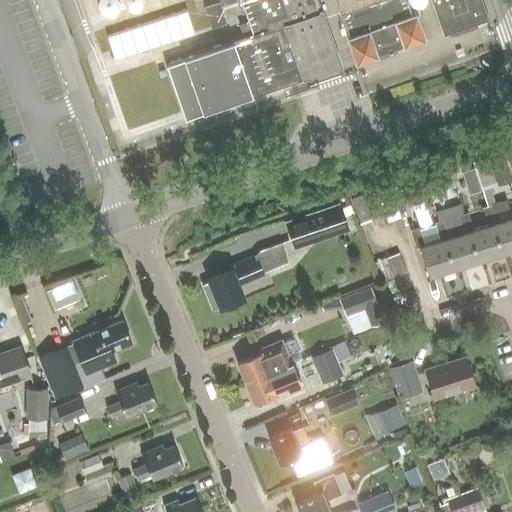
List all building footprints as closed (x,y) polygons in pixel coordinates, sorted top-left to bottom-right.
[(219,0),(220,1),(203,7),(211,28),(226,23),(221,7),(241,1),(249,22),(239,25),(244,39),(234,43),(253,96),(340,66),(316,0),(335,0),(348,35),(347,36),(355,60),(376,53),(375,51),(402,42),(403,43),(423,36),(414,12),(413,12),(408,0),(431,0),(442,30),(485,15),(487,15),(481,0),(219,0)] [(511,179),(503,152),(487,158),(496,184),(511,179)] [(461,171),(465,182),(476,179),(473,167),(461,171)] [(450,173),(437,177),(441,188),(453,184),(450,173)] [(400,202),(423,195),(419,183),(397,191),(400,202)] [(488,183),(480,185),(487,206),(494,203),(488,183)] [(400,216),(391,187),(377,192),(386,221),(400,216)] [(359,221),(370,218),(363,194),(351,198),(359,221)] [(377,196),(366,199),(372,217),(383,214),(377,196)] [(287,223),(297,249),(348,231),(338,205),(287,223)] [(482,208),(487,225),(492,224),(501,253),(511,249),(511,217),(511,218),(509,209),(494,214),(491,205),(482,208)] [(492,224),(487,225),(471,230),(466,213),(458,216),(463,233),(469,231),(477,260),(501,253),(492,224)] [(469,231),(463,233),(448,237),(443,221),(434,223),(439,240),(444,239),(453,268),(477,260),(469,231)] [(444,239),(439,240),(424,245),(419,228),(410,231),(416,249),(419,248),(428,276),(453,268),(444,239)] [(398,252),(374,261),(382,281),(406,272),(398,252)] [(244,298),(238,285),(264,274),(256,253),(227,265),(229,270),(207,279),(220,308),(244,298)] [(48,292),(54,307),(76,297),(70,283),(48,292)] [(370,286),(339,298),(346,316),(364,309),(371,326),(383,321),(370,286)] [(72,340),(78,354),(85,373),(116,361),(111,349),(119,346),(119,348),(129,345),(128,342),(130,342),(121,320),(72,340)] [(237,362),(245,382),(291,363),(281,339),(259,349),(260,353),(237,362)] [(398,360),(406,356),(400,341),(392,344),(398,360)] [(0,385),(30,376),(20,346),(0,353),(0,385)] [(66,346),(37,357),(53,397),(82,385),(66,346)] [(332,347),(312,356),(323,382),(343,374),(332,347)] [(434,398),(474,385),(465,356),(425,369),(434,398)] [(388,367),(398,398),(422,390),(412,359),(388,367)] [(291,363),(245,382),(253,401),(276,391),(279,397),(301,388),(291,363)] [(125,416),(156,403),(147,382),(139,386),(137,382),(115,391),(119,402),(106,407),(110,417),(123,412),(125,416)] [(26,388),(26,418),(48,418),(47,388),(26,388)] [(332,415),(358,404),(351,388),(325,399),(332,415)] [(78,396),(55,407),(62,422),(85,412),(78,396)] [(377,413),(385,432),(398,426),(391,407),(377,413)] [(45,419),(28,419),(28,430),(45,430),(45,419)] [(289,428),(268,437),(279,463),(289,459),(296,475),(331,460),(321,436),(308,442),(302,428),(291,432),(289,428)] [(151,479),(182,466),(173,445),(165,449),(163,445),(141,454),(145,464),(132,470),(136,480),(150,474),(151,479)] [(97,454),(78,461),(84,474),(102,467),(97,454)] [(37,465),(18,471),(24,490),(43,483),(37,465)] [(117,480),(126,498),(138,493),(130,474),(117,480)] [(295,501),(299,511),(328,511),(324,500),(341,493),(334,474),(313,482),(317,493),(295,501)] [(478,487),(446,498),(450,511),(479,511),(486,510),(478,487)] [(388,490),(358,503),(361,511),(391,511),(396,510),(388,490)] [(201,511),(195,497),(178,504),(176,500),(163,506),(165,511),(201,511)] [(40,511),(57,511),(53,501),(39,507),(40,511)]
